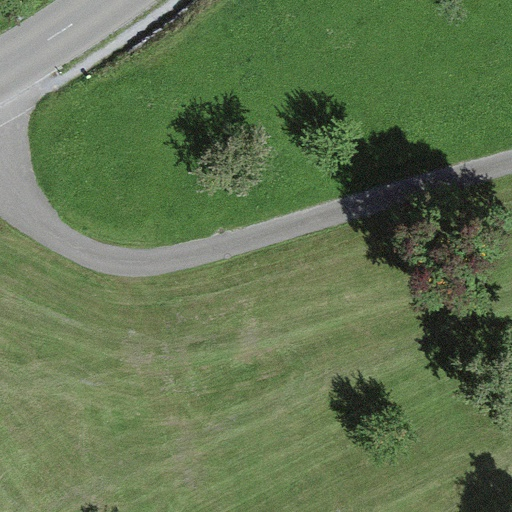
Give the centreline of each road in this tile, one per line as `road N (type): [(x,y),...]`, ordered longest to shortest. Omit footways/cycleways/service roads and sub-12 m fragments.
road 1 (track): [(511,164),(150,262),(100,260),(43,227),(0,183)]
road 2 (tertiary): [(0,74),(117,0)]
